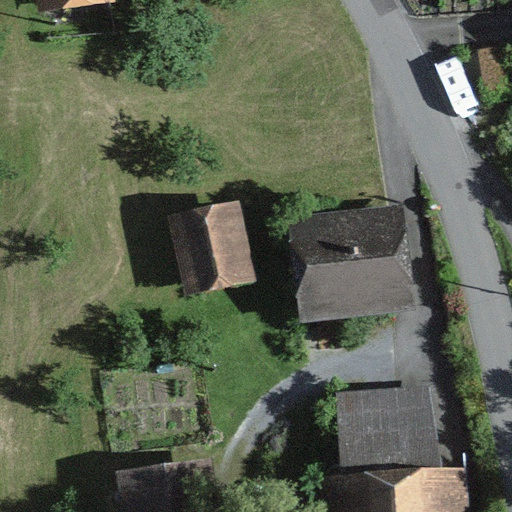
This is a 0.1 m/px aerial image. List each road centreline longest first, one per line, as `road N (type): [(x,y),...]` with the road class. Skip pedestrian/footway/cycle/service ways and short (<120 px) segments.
road 1 (residential): [(436,139),(511,490)]
road 2 (residential): [(365,0),(436,139)]
